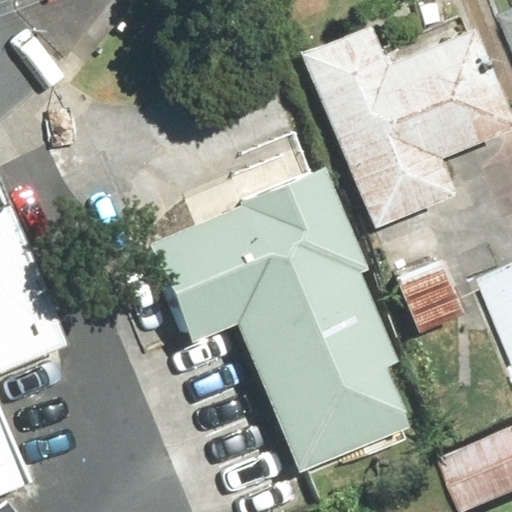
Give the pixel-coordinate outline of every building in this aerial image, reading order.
[(357,29),(298,54),(373,227),(451,194),(436,159),(510,127),(468,29),(374,69),(357,29)] [(391,418),(297,183),(129,249),(171,355),(219,336),(271,465),(391,418)] [(0,223),(0,448),(23,440),(0,382),(55,361),(0,223)] [(511,258),(488,268),(511,329),(511,258)] [(511,432),(447,459),(468,511),(479,511),(511,498),(511,432)]
